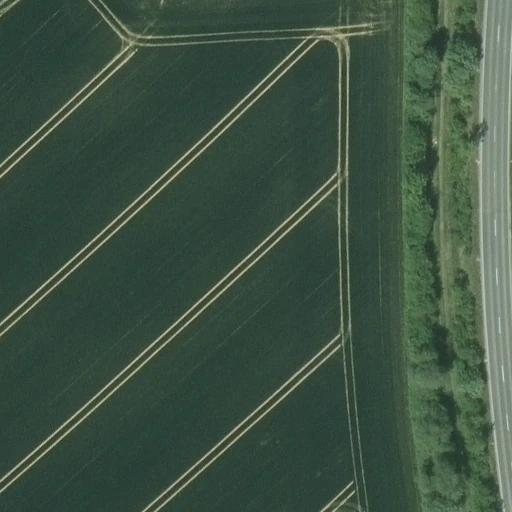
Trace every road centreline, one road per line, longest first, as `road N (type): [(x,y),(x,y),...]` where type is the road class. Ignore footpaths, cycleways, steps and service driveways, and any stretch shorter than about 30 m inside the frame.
road 1 (track): [(441,0),(445,290),(463,511)]
road 2 (secondary): [(511,455),(497,265),(501,0)]
